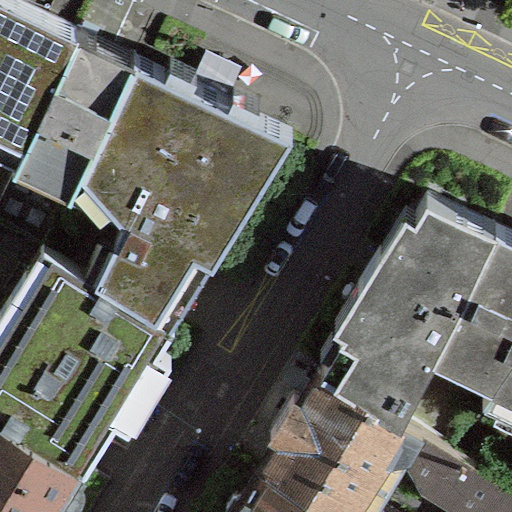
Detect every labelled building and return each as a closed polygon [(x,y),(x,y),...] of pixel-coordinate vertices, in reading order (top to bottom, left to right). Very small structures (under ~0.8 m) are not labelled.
[(0,0),(0,189),(15,159),(79,22),(32,0),(0,0)] [(69,184),(134,48),(86,26),(79,22),(15,159),(69,184)] [(55,247),(172,318),(173,316),(171,315),(186,290),(210,251),(212,252),(292,123),(254,105),(260,94),(233,82),(228,92),(210,84),(191,75),(196,64),(170,52),(165,63),(134,48),(69,184),(43,239),(55,247)] [(400,409),(432,347),(495,219),(427,185),(391,245),(380,239),(369,258),(358,275),(368,282),(321,361),(400,409)] [(494,376),(511,348),(511,226),(508,225),(495,219),(432,347),(494,376)] [(0,411),(39,435),(83,462),(84,463),(106,428),(115,412),(128,420),(170,351),(158,343),(173,319),(172,318),(55,247),(41,270),(28,262),(0,307),(0,411)] [(511,348),(494,376),(484,390),(511,403),(511,348)] [(260,461),(343,511),(348,511),(370,477),(388,447),(408,444),(421,422),(400,409),(321,361),(302,393),(293,387),(282,406),(270,424),(279,430),(260,461)] [(0,511),(52,511),(62,496),(64,497),(67,497),(69,495),(73,492),(77,488),(79,484),(81,479),(81,477),(81,475),(81,473),(80,471),(78,469),(83,462),(39,435),(0,411),(0,511)] [(511,511),(511,478),(421,422),(408,444),(388,447),(370,477),(426,511),(511,511)] [(343,511),(260,461),(233,505),(228,511),(343,511)]
